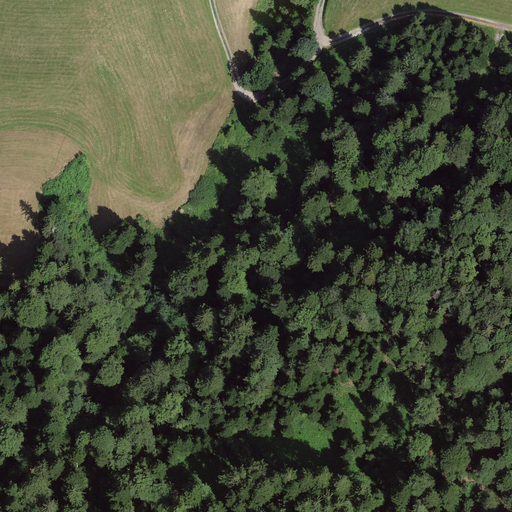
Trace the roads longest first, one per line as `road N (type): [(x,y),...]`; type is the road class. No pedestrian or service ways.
road 1 (track): [(511,32),(446,17),(386,19),(340,38),(325,32),(321,0)]
road 2 (track): [(212,0),(245,95),(261,94),(340,38)]
